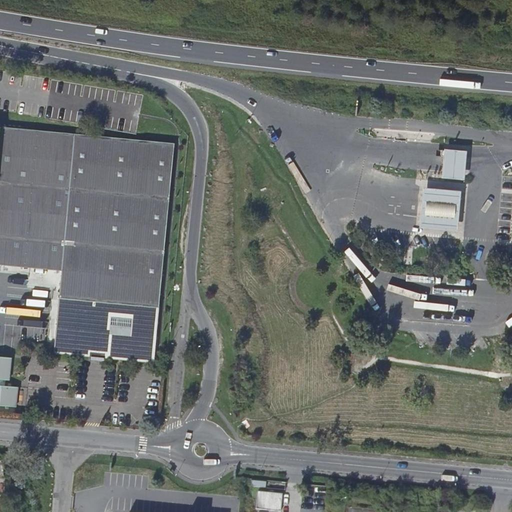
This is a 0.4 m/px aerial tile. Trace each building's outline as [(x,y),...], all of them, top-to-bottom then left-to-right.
[(63,271),(56,353),(154,362),(173,146),(0,131),(0,265),(23,267),(53,270),(63,271)] [(462,166),(463,151),(441,149),(440,164),(438,179),(460,181),(462,166)] [(460,211),(462,190),(420,186),(418,206),(416,228),(458,233),(460,211)] [(10,379),(12,357),(0,355),(0,404),(16,406),(18,386),(5,385),(6,379),(10,379)] [(272,511),(274,494),(249,491),(247,509),(272,511)]
